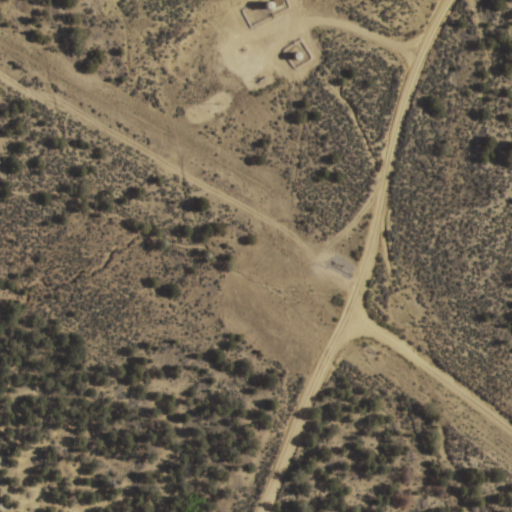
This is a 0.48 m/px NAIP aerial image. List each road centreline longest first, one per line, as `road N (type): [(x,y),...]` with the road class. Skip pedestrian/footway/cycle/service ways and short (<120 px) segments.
road 1 (tertiary): [(462,0),(268,511)]
road 2 (track): [(357,273),(0,72)]
road 3 (residential): [(511,429),(428,356),(357,273)]
